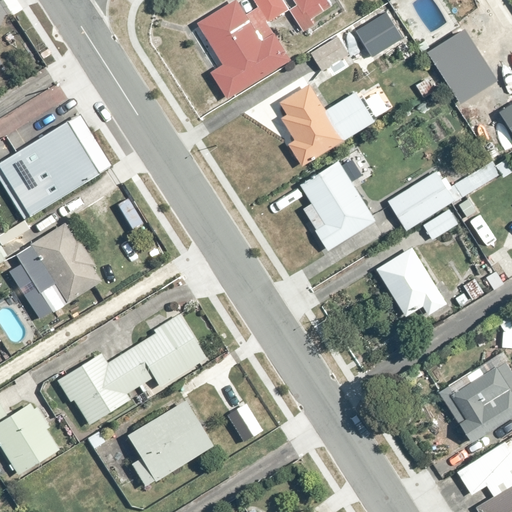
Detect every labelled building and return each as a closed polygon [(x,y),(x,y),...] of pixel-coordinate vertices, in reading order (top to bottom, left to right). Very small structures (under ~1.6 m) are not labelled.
[(286,0),(254,0),(258,5),(249,10),(242,0),(233,0),(200,20),(226,63),(214,70),(230,97),(292,60),(269,21),(291,8),(286,0)] [(337,4),(334,0),(294,0),(298,5),(291,9),(301,26),(337,4)] [(408,38),(390,9),(356,31),(375,59),(408,38)] [(341,35),(309,53),(319,73),(352,55),(341,35)] [(447,60),(432,71),(441,84),(456,74),(447,60)] [(430,74),(415,83),(425,98),(439,89),(430,74)] [(311,82),(281,101),(289,113),(284,116),(297,136),(288,142),(303,166),(378,118),(359,89),(328,109),(311,82)] [(511,103),(500,110),(511,130),(511,103)] [(114,168),(83,115),(0,163),(0,175),(26,220),(114,168)] [(511,150),(495,160),(504,176),(511,171),(511,150)] [(377,219),(341,160),(303,183),(315,202),(306,208),(330,248),(377,219)] [(409,230),(500,174),(491,160),(452,184),(442,168),(390,200),(409,230)] [(460,222),(451,208),(424,224),(433,239),(460,222)] [(0,263),(7,259),(0,248),(31,229),(25,219),(0,234),(0,263)] [(41,294),(58,285),(68,303),(104,283),(94,266),(97,264),(82,238),(79,240),(69,222),(34,242),(17,252),(41,294)] [(449,302),(414,245),(378,267),(408,314),(425,303),(431,313),(449,302)] [(511,312),(505,312),(503,347),(511,347),(511,312)] [(101,352),(60,379),(74,401),(77,399),(92,424),(130,399),(127,394),(155,376),(162,387),(209,356),(183,315),(109,363),(101,352)] [(511,366),(503,352),(482,365),(466,374),(442,389),(472,440),(511,415),(511,366)] [(215,445),(188,400),(129,435),(143,459),(134,465),(147,486),(215,445)] [(0,443),(18,475),(62,450),(34,402),(9,417),(0,401),(0,443)] [(511,511),(511,441),(509,436),(457,468),(473,495),(489,485),(495,495),(479,505),(483,511),(511,511)]
